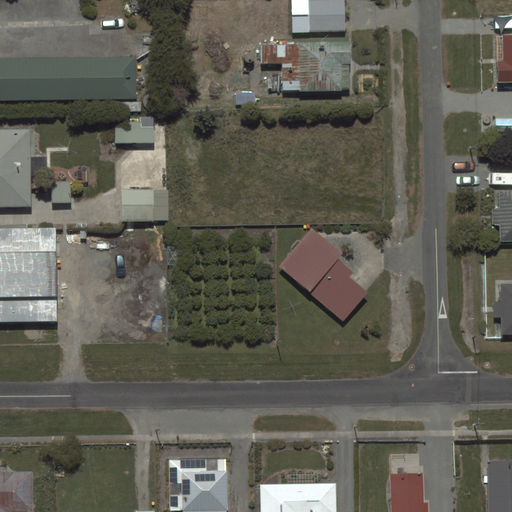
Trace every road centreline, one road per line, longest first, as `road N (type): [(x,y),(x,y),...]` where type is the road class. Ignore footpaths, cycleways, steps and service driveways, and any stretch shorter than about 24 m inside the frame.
road 1 (residential): [(0,396),(439,388)]
road 2 (residential): [(431,0),(439,388)]
